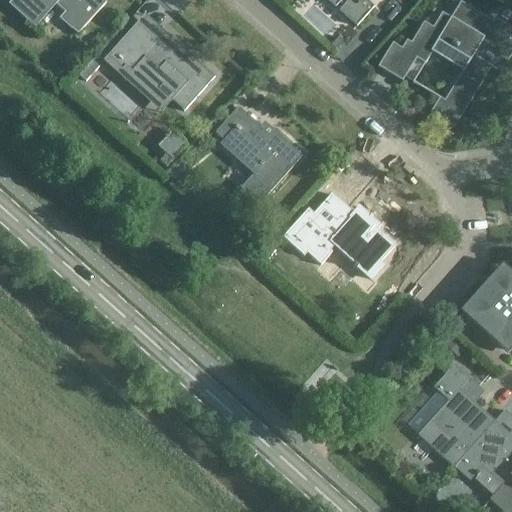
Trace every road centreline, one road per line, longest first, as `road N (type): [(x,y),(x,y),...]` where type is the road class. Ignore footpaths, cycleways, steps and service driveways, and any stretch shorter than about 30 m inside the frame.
road 1 (secondary): [(342,511),(0,205)]
road 2 (residential): [(511,168),(453,175),(244,0)]
